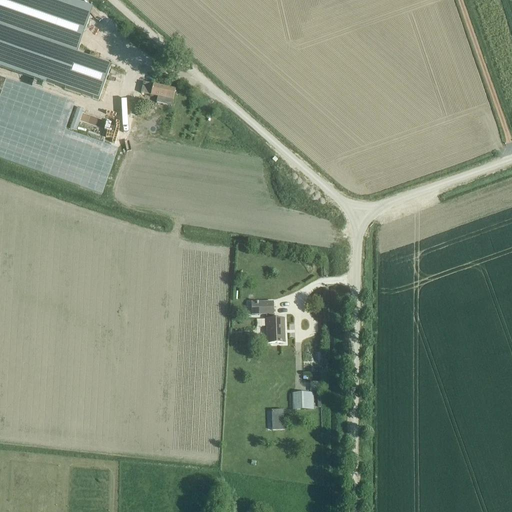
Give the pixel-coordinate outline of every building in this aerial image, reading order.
[(28,0),(0,0),(0,71),(98,105),(108,75),(77,65),(93,20),(28,0)] [(0,160),(106,191),(119,147),(67,132),(72,112),(73,112),(76,102),(6,82),(5,89),(4,89),(1,99),(0,99),(0,98),(0,160)] [(171,107),(175,91),(143,83),(140,94),(157,98),(156,103),(171,107)] [(266,315),(266,320),(267,344),(284,344),(284,320),(273,320),(272,315),(273,315),(273,303),(252,303),(252,316),(266,315)] [(313,394),(303,394),(292,395),(293,411),(314,410),(313,394)] [(284,411),(272,412),(272,432),(285,431),(284,411)]
